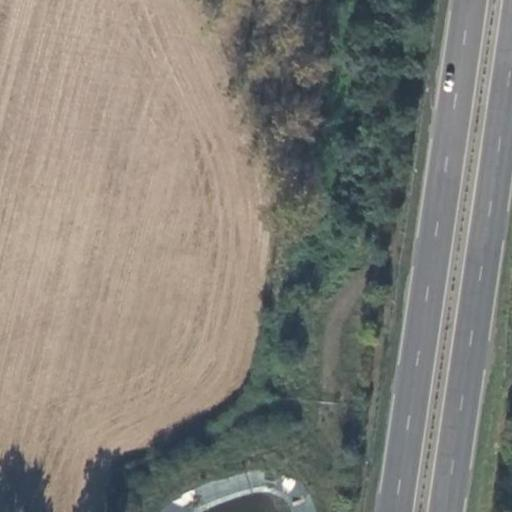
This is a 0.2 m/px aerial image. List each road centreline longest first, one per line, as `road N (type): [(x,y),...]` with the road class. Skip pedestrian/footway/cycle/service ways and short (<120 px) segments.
road 1 (trunk): [(470,0),(395,511)]
road 2 (trunk): [(447,511),(511,75)]
